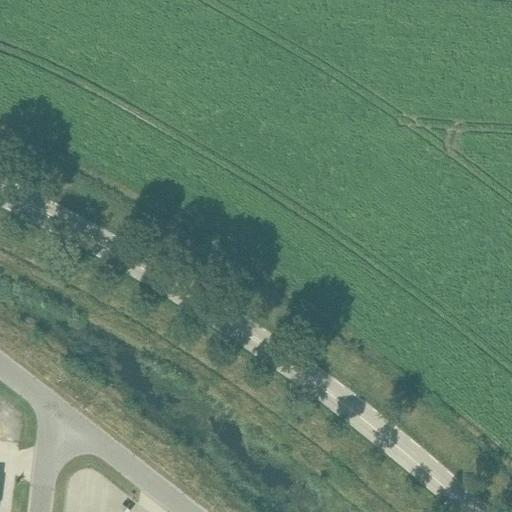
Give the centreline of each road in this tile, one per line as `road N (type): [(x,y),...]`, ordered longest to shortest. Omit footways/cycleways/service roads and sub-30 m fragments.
road 1 (primary): [(473,511),(368,420),(253,338),(131,259),(0,192)]
road 2 (unclassified): [(69,419),(188,511)]
